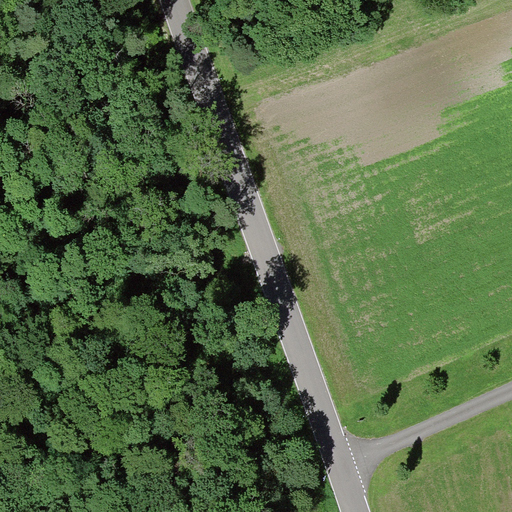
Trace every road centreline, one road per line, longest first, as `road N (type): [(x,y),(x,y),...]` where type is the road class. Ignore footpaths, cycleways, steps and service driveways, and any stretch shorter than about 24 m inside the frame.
road 1 (tertiary): [(174,0),(346,470)]
road 2 (unclassified): [(346,470),(511,392)]
